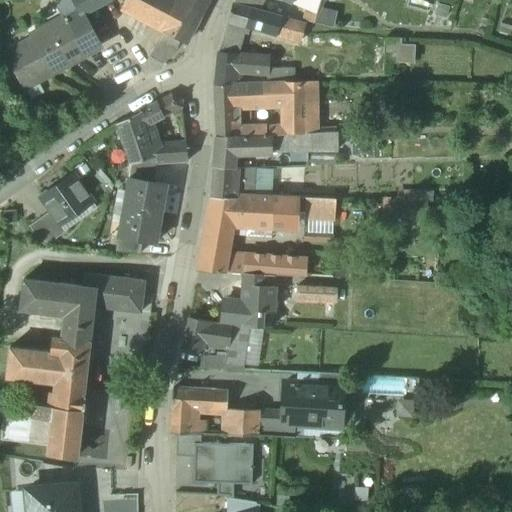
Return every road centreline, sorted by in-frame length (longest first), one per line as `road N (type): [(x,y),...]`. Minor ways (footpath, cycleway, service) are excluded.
road 1 (residential): [(203,44),(199,169),(158,397),(163,511)]
road 2 (residential): [(0,186),(153,95),(203,44)]
